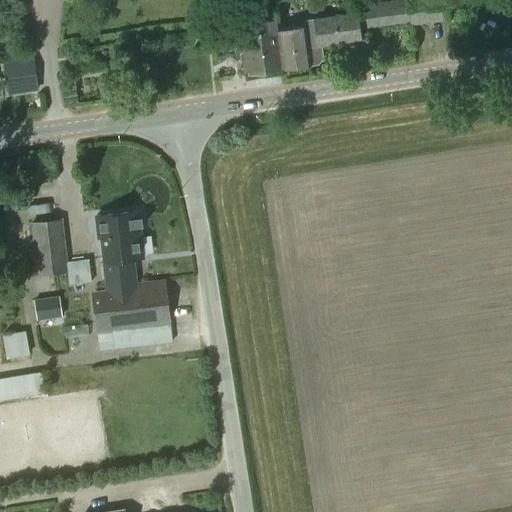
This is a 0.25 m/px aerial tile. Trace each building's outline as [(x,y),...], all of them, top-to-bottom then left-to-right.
[(314,25),(278,30),(284,69),(312,65),(309,48),(362,40),(360,29),(408,22),(409,26),(447,20),(444,0),(405,0),(406,0),(356,8),(356,10),(312,17),(314,25)] [(242,7),(233,8),(209,11),(216,56),(238,53),(238,50),(243,49),(243,50),(240,51),(243,69),(246,71),(246,74),(282,68),(282,69),(284,69),(278,30),(277,19),(244,23),(242,7)] [(99,57),(62,63),(64,74),(101,68),(99,57)] [(7,94),(35,90),(31,58),(13,61),(2,62),(7,94)] [(13,189),(0,190),(0,200),(0,204),(15,202),(13,189)] [(107,286),(91,289),(96,333),(111,331),(113,348),(171,340),(163,279),(136,283),(133,258),(144,256),(138,210),(95,216),(97,236),(101,236),(107,286)] [(61,220),(31,224),(36,275),(67,271),(61,220)] [(60,320),(58,306),(34,310),(36,323),(60,320)] [(87,324),(63,327),(64,339),(88,336),(87,324)] [(4,330),(7,357),(30,354),(27,328),(4,330)] [(42,369),(0,375),(0,399),(46,392),(42,369)]
